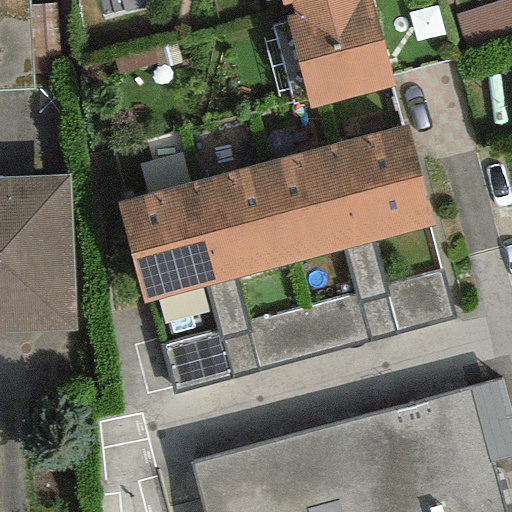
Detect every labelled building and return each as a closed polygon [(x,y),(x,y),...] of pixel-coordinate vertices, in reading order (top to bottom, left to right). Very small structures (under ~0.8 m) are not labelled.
[(0,0),(0,91),(32,91),(28,0),(0,0)] [(360,0),(279,0),(311,115),(387,95),(360,0)] [(405,124),(116,203),(143,303),(432,224),(405,124)] [(69,176),(0,178),(0,333),(75,331),(69,176)] [(445,273),(166,330),(175,372),(454,315),(445,273)] [(497,511),(465,390),(191,462),(204,511),(497,511)]
